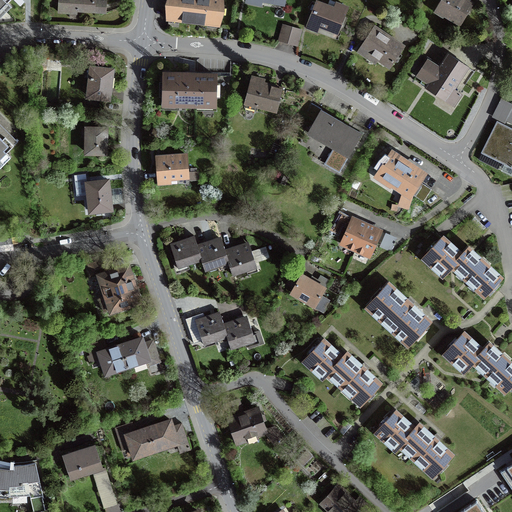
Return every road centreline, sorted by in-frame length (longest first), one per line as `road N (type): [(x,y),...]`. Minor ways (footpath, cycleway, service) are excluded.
road 1 (residential): [(143,41),(267,54),(311,70),(458,160)]
road 2 (residential): [(141,232),(225,486)]
road 3 (residential): [(143,41),(132,136),(141,232)]
road 4 (residential): [(488,0),(499,63),(492,96),(458,160)]
road 5 (residential): [(301,250),(220,214),(141,232)]
road 6 (residential): [(0,37),(143,41)]
road 7 (residential): [(458,160),(485,186),(500,219),(511,287)]
